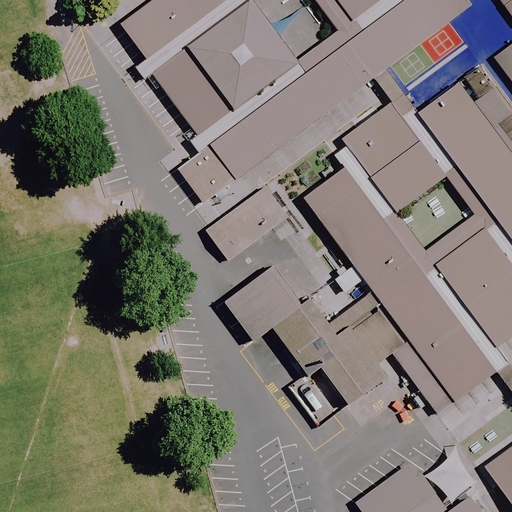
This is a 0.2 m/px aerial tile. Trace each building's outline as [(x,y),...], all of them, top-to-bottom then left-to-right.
[(151,0),(115,27),(142,63),(140,65),(145,71),(200,146),(204,150),(175,171),(201,206),(379,76),(470,8),(464,0),(151,0)] [(389,105),(339,142),(354,161),(347,166),(299,201),(369,295),(327,327),(307,301),(298,307),(270,270),(222,306),(250,344),(269,331),(305,379),(316,371),(344,410),(399,370),(435,419),(500,372),(507,366),(495,350),(511,337),(511,155),(458,82),(409,119),(402,123),(389,105)] [(269,185),(206,231),(231,264),(293,218),(269,185)] [(484,431),(477,422),(452,444),(460,452),(484,431)] [(511,448),(487,467),(511,499),(511,448)] [(487,511),(475,495),(450,511),(449,511),(414,461),(356,503),(362,511),(487,511)]
